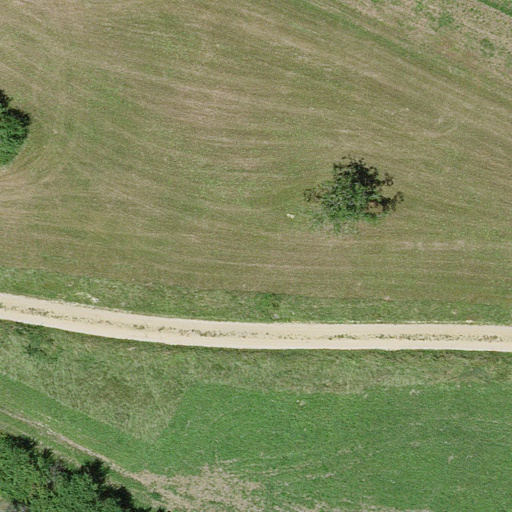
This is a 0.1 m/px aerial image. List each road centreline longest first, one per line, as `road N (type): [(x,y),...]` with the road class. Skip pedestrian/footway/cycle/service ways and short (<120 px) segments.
road 1 (track): [(0,309),(199,341),(511,338)]
road 2 (track): [(165,508),(0,420)]
